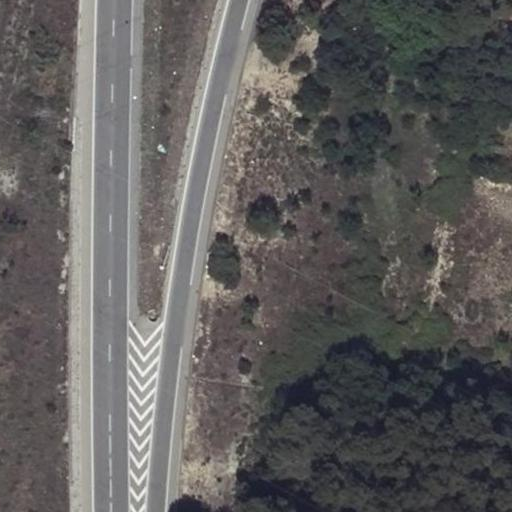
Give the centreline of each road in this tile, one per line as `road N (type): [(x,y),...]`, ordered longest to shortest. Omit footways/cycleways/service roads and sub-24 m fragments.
road 1 (motorway): [(155,511),(205,121),(239,0)]
road 2 (motorway): [(111,511),(112,0)]
